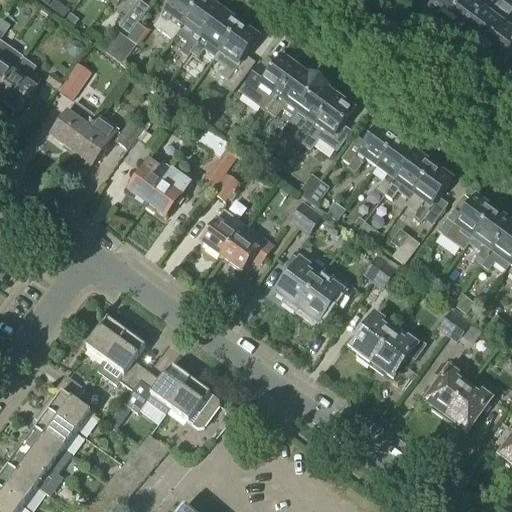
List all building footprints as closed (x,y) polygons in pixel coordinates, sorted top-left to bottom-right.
[(33,0),(48,10),(54,2),(55,0),(33,0)] [(176,0),(154,30),(161,36),(173,43),(176,38),(183,29),(204,0),(176,0)] [(204,0),(183,29),(176,38),(187,46),(180,55),(188,61),(191,57),(222,16),(215,10),(217,8),(205,0),(204,0)] [(438,0),(437,3),(428,16),(436,21),(434,24),(445,32),(466,2),(468,0),(438,0)] [(468,0),(466,2),(445,32),(456,40),(458,39),(458,38),(465,42),(496,0),(468,0)] [(511,11),(496,0),(465,42),(472,48),(470,50),(482,59),(504,28),(502,26),(511,12),(511,11)] [(54,2),(48,10),(64,22),(69,14),(54,2)] [(149,11),(138,3),(118,30),(129,38),(149,11)] [(222,16),(191,57),(198,63),(205,54),(215,62),(220,56),(241,26),(231,18),(229,21),(222,16)] [(79,24),(71,18),(65,26),(73,32),(79,24)] [(0,93),(11,78),(12,77),(22,62),(0,45),(0,43),(5,37),(10,30),(1,24),(0,25),(0,93)] [(215,62),(214,64),(225,72),(220,79),(223,81),(227,84),(225,87),(223,90),(233,97),(255,67),(251,64),(246,60),(259,43),(255,40),(251,38),(253,35),(241,26),(220,56),(215,62)] [(511,34),(504,28),(482,59),(493,66),(494,64),(499,68),(511,51),(511,34)] [(113,62),(128,43),(118,35),(103,55),(113,62)] [(128,43),(113,62),(121,68),(136,49),(128,43)] [(259,69),(239,97),(267,117),(267,116),(268,117),(269,115),(300,73),(293,69),(295,66),(293,64),(285,58),(283,61),(282,60),(281,60),(275,68),(267,62),(261,70),(259,69)] [(11,78),(0,93),(0,104),(17,117),(23,110),(40,86),(38,84),(29,78),(34,71),(23,63),(22,62),(12,77),(11,78)] [(64,87),(58,94),(73,105),(92,78),(77,67),(64,87)] [(269,115),(268,117),(275,122),(282,112),(293,121),(297,114),(298,115),(321,84),(309,76),(309,77),(307,79),(300,73),(269,115)] [(58,94),(64,87),(52,78),(46,85),(58,94)] [(293,121),(289,126),(300,134),(294,141),(302,147),(306,143),(336,100),(330,95),(332,93),(321,84),(298,115),(297,114),(293,121)] [(189,96),(180,89),(173,99),(181,106),(189,96)] [(306,143),(302,148),(310,154),(318,143),(336,156),(351,135),(344,130),(356,114),(354,113),(356,110),(347,104),(346,103),(344,105),(344,106),(336,100),(306,143)] [(75,105),(50,140),(71,155),(96,121),(75,105)] [(96,121),(71,155),(91,170),(109,146),(111,143),(118,133),(98,119),(96,121)] [(118,133),(111,143),(115,145),(127,154),(142,134),(129,125),(121,136),(118,133)] [(193,143),(217,161),(228,146),(203,129),(193,143)] [(233,130),(227,139),(243,151),(249,142),(233,130)] [(357,142),(342,162),(350,168),(347,171),(354,177),(366,161),(377,170),(378,169),(398,142),(387,134),(386,135),(379,130),(366,148),(357,142)] [(388,178),(376,193),(385,199),(416,157),(409,152),(410,150),(398,142),(378,169),(377,170),(388,178)] [(224,153),(212,169),(204,180),(216,189),(236,162),(224,153)] [(416,157),(385,199),(391,204),(397,196),(408,204),(404,210),(405,210),(415,197),(435,169),(424,161),(423,162),(416,157)] [(128,193),(147,208),(163,185),(173,172),(162,164),(158,170),(150,164),(128,193)] [(276,181),(283,171),(274,164),(267,174),(276,181)] [(187,191),(194,182),(175,169),(173,172),(163,185),(147,208),(166,221),(187,191)] [(415,197),(405,210),(415,217),(413,220),(421,226),(423,223),(432,230),(447,208),(440,203),(453,184),(446,179),(446,178),(447,177),(435,169),(415,197)] [(306,204),(320,184),(311,178),(297,197),(306,204)] [(218,194),(214,199),(220,203),(224,206),(228,201),(231,204),(236,198),(232,195),(238,187),(230,181),(228,179),(218,194)] [(320,184),(306,204),(315,211),(329,191),(320,184)] [(453,214),(438,235),(464,255),(469,247),(473,241),(495,212),(484,205),(483,207),(475,202),(461,220),(453,214)] [(299,233),(312,215),(303,208),(290,226),(299,233)] [(194,210),(188,218),(193,222),(199,214),(194,210)] [(473,241),(469,247),(480,255),(473,264),(481,270),(511,228),(505,223),(507,221),(495,212),(473,241)] [(221,262),(245,230),(223,214),(200,246),(221,262)] [(312,215),(299,233),(308,240),(321,221),(312,215)] [(359,233),(364,225),(359,221),(353,229),(359,233)] [(358,235),(375,248),(382,239),(365,226),(358,235)] [(511,228),(481,270),(488,274),(495,266),(506,274),(511,269),(511,266),(511,228)] [(245,230),(221,262),(242,277),(253,261),(261,267),(273,251),(245,230)] [(408,239),(392,260),(404,269),(420,248),(408,239)] [(0,268),(9,275),(23,257),(0,240),(0,268)] [(282,306),(295,316),(295,315),(316,287),(320,281),(307,272),(311,266),(297,255),(284,272),(291,277),(276,298),(284,304),(282,306)] [(362,280),(373,288),(387,268),(375,260),(362,280)] [(0,287),(9,275),(0,268),(0,287)] [(381,294),(396,274),(387,268),(373,288),(381,294)] [(432,290),(441,279),(431,272),(423,284),(432,290)] [(333,290),(332,290),(320,281),(316,287),(295,315),(295,316),(308,325),(310,322),(318,328),(334,307),(342,313),(356,294),(339,281),(333,290)] [(454,305),(458,299),(448,291),(443,297),(454,305)] [(454,305),(453,307),(461,313),(469,303),(460,296),(458,299),(454,305)] [(451,314),(437,333),(439,334),(448,340),(448,341),(462,321),(452,315),(451,314)] [(501,339),(509,329),(496,319),(488,329),(501,339)] [(369,370),(390,340),(378,331),(382,326),(373,320),(350,352),(358,358),(356,361),(369,370)] [(462,321),(448,341),(456,347),(457,347),(458,345),(471,328),(462,321)] [(97,337),(86,352),(105,366),(130,332),(118,324),(115,328),(110,325),(107,323),(97,337)] [(390,340),(369,370),(382,379),(384,376),(392,382),(408,360),(414,365),(425,350),(398,330),(390,340)] [(105,366),(98,376),(116,390),(119,386),(131,394),(133,396),(147,376),(134,366),(145,350),(137,345),(140,341),(141,340),(130,332),(105,366)] [(442,424),(464,395),(452,386),(456,380),(441,369),(434,379),(440,384),(424,406),(432,412),(430,415),(442,424)] [(124,408),(108,430),(115,435),(131,413),(137,418),(139,416),(147,406),(165,419),(170,413),(169,413),(194,379),(183,370),(179,375),(176,373),(171,370),(160,385),(147,376),(133,396),(124,408)] [(194,379),(169,413),(170,413),(198,433),(204,432),(220,410),(219,404),(202,392),(205,387),(194,379)] [(66,380),(56,393),(61,397),(61,396),(76,406),(85,393),(66,380)] [(464,395),(442,424),(456,434),(458,431),(466,437),(482,414),(486,417),(490,411),(487,409),(490,404),(482,398),(477,405),(464,395)] [(51,400),(43,411),(77,435),(83,428),(85,429),(91,421),(89,419),(90,417),(83,412),(76,406),(61,396),(61,397),(59,399),(56,404),(51,400)] [(39,426),(34,433),(63,454),(65,452),(67,454),(73,445),(71,444),(77,435),(43,411),(34,423),(39,426)] [(511,441),(504,452),(498,460),(501,461),(507,466),(505,469),(511,474),(511,427),(508,433),(511,435),(511,441)] [(24,437),(17,448),(50,472),(58,477),(71,459),(63,454),(34,433),(29,441),(24,437)] [(138,452),(157,468),(169,454),(149,440),(138,452)] [(17,448),(8,460),(13,463),(8,469),(37,490),(51,500),(64,482),(58,477),(50,472),(17,448)] [(143,485),(157,468),(138,452),(123,469),(143,485)] [(0,476),(0,492),(23,510),(37,490),(8,469),(2,478),(0,476)] [(128,503),(143,485),(123,469),(109,487),(110,487),(128,503)] [(103,511),(119,511),(128,503),(110,487),(109,487),(94,504),(103,511)] [(0,492),(0,511),(21,511),(22,511),(23,510),(0,492)]
